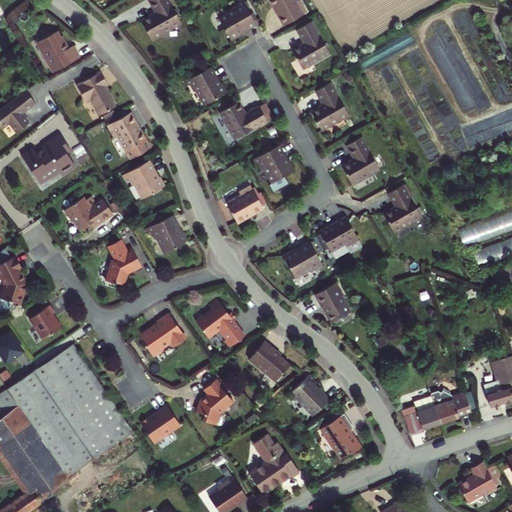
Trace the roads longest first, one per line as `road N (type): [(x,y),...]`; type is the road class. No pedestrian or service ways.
road 1 (residential): [(59,0),(115,49),(147,91),(227,260)]
road 2 (residential): [(251,48),(322,189),(227,260)]
road 3 (residential): [(227,260),(270,309),(353,377),(403,461)]
road 4 (residential): [(102,328),(149,295),(204,277),(227,260)]
road 5 (residential): [(289,511),(403,461)]
